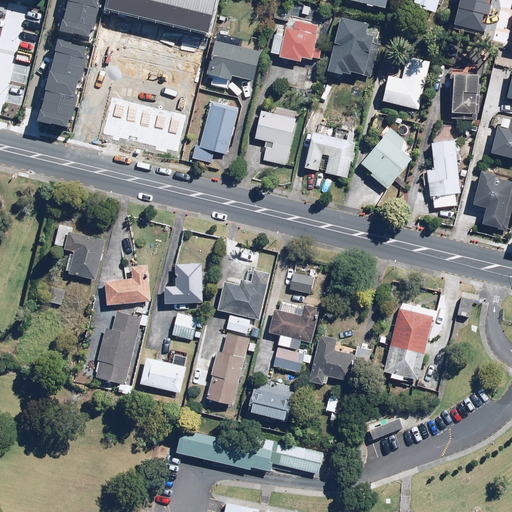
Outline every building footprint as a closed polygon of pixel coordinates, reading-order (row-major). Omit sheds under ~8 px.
[(69,0),(68,7),(97,14),(101,0),(69,0)] [(123,74),(140,78),(146,46),(151,47),(154,35),(128,29),(134,2),(122,0),(107,0),(97,53),(126,59),(123,74)] [(390,0),(347,0),(388,9),(390,0)] [(440,0),(413,0),(412,5),(437,13),(440,0)] [(181,35),(209,40),(215,10),(195,6),(179,3),(178,13),(167,11),(156,63),(174,67),(181,35)] [(68,7),(63,27),(93,34),(97,14),(68,7)] [(497,21),(452,8),(445,31),(491,44),(497,21)] [(373,34),(366,32),(368,21),(342,15),(329,68),(355,75),(356,71),(364,73),(373,34)] [(303,57),(321,59),(323,48),(316,47),(319,24),(287,20),(286,29),(276,28),(272,54),(283,55),(282,59),(303,62),(303,57)] [(60,36),(55,57),(87,64),(90,52),(87,52),(89,43),(60,36)] [(239,46),(240,39),(224,37),(223,43),(217,42),(211,76),(215,76),(214,84),(232,87),(233,79),(234,80),(235,76),(257,80),(262,49),(239,46)] [(432,61),(410,55),(405,79),(390,75),(384,101),(420,110),(432,61)] [(55,57),(50,77),(82,84),(87,64),(55,57)] [(482,75),(455,74),(453,118),(481,119),(482,75)] [(50,77),(45,97),(77,105),(82,84),(50,77)] [(161,123),(159,135),(183,140),(186,128),(188,129),(197,87),(166,80),(157,122),(161,123)] [(45,97),(40,117),(70,125),(72,118),(74,118),(77,105),(45,97)] [(213,164),(216,151),(229,153),(239,109),(210,102),(199,145),(196,144),(193,159),(213,164)] [(278,108),(277,110),(271,108),(270,113),(262,112),(257,139),(275,142),(274,148),(267,147),(265,161),(286,165),(296,131),(297,123),(298,111),(278,108)] [(511,127),(500,125),(494,154),(511,157),(511,127)] [(357,143),(355,142),(358,130),(345,127),(342,139),(316,133),(308,168),(321,171),(325,154),(331,155),(327,172),(349,178),(357,143)] [(414,159),(404,151),(406,139),(393,128),(364,163),(392,186),(414,159)] [(456,193),(462,193),(458,153),(468,152),(467,140),(433,143),(435,170),(430,171),(432,196),(436,195),(437,208),(457,206),(456,193)] [(505,229),(511,197),(511,181),(497,179),(499,173),(484,170),(477,203),(490,205),(486,225),(505,229)] [(96,280),(106,239),(73,231),(74,227),(59,224),(55,244),(66,247),(63,259),(71,261),(69,273),(96,280)] [(202,295),(210,295),(209,271),(202,271),(202,262),(177,262),(177,285),(167,285),(167,302),(202,302),(202,295)] [(130,277),(107,278),(108,302),(152,299),(149,263),(129,265),(130,277)] [(253,280),(242,277),(241,283),(226,280),(221,303),(226,305),(224,310),(231,312),(228,328),(248,333),(252,317),(260,319),(271,272),(255,269),(253,280)] [(316,276),(295,272),(292,289),(312,293),(316,276)] [(66,287),(51,285),(48,302),(63,304),(66,287)] [(474,298),(462,296),(459,314),(471,316),(474,298)] [(392,377),(405,380),(406,373),(420,376),(434,309),(399,301),(385,368),(393,370),(392,377)] [(292,312),(293,305),(282,302),(280,308),(276,308),(271,330),(281,333),(279,342),(300,348),(302,338),(313,341),(322,308),(305,304),(302,314),(295,312),(292,312)] [(142,317),(118,310),(113,330),(107,328),(95,376),(124,384),(142,317)] [(199,317),(177,312),(172,333),(194,338),(199,317)] [(220,406),(221,401),(234,404),(249,338),(230,334),(226,351),(218,349),(213,372),(209,371),(202,402),(220,406)] [(344,345),(343,351),(337,349),(339,338),(320,334),(311,379),(328,382),(330,375),(353,380),(356,365),(369,368),(373,348),(357,345),(357,348),(344,345)] [(275,366),(301,372),(304,361),(311,363),(313,354),(278,345),(275,360),(260,357),(256,374),(272,378),(275,366)] [(176,350),(173,362),(148,357),(142,383),(181,392),(187,366),(185,365),(188,353),(176,350)] [(248,411),(253,412),(254,411),(286,419),(288,408),(291,409),(296,391),(256,382),(248,411)] [(339,393),(339,396),(330,395),(329,409),(338,409),(337,415),(356,417),(358,394),(339,393)] [(323,455),(184,422),(176,456),(267,477),(270,465),(318,476),(323,455)]
